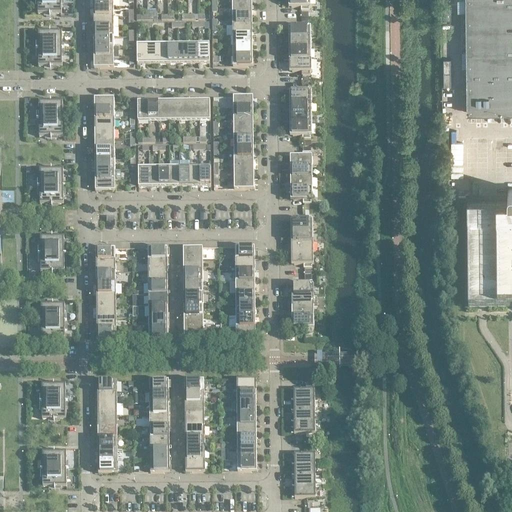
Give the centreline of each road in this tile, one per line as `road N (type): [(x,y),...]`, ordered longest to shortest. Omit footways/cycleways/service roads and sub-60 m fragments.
road 1 (residential): [(86,489),(83,237)]
road 2 (residential): [(275,487),(273,237)]
road 3 (residential): [(82,206),(273,205)]
road 4 (residential): [(80,86),(270,84)]
road 5 (residential): [(273,237),(83,237)]
road 6 (residential): [(86,489),(275,487)]
road 7 (residential): [(273,205),(270,84)]
road 8 (residential): [(82,206),(80,86)]
